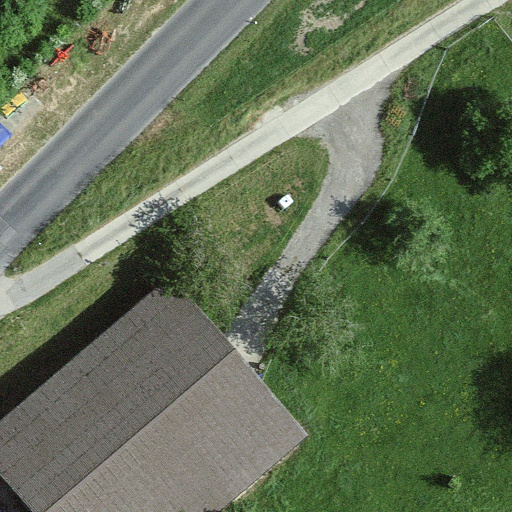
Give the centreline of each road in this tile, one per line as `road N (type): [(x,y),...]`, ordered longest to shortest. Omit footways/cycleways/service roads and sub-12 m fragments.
road 1 (track): [(490,0),(49,279),(0,293)]
road 2 (tertiary): [(0,242),(238,0)]
